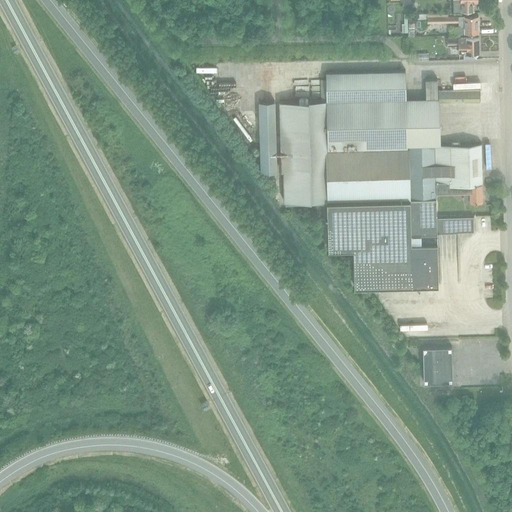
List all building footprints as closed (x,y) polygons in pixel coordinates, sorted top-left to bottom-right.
[(474,1),(478,1),(477,0),(453,0),(454,11),(474,10),(474,1)] [(438,14),(428,14),(428,22),(438,22),(438,14)] [(458,15),(459,33),(478,32),(478,15),(458,15)] [(479,27),(489,28),(490,17),(480,16),(479,27)] [(478,37),(447,37),(447,46),(458,45),(459,53),(466,52),(466,53),(479,52),(478,37)] [(202,78),(217,78),(217,69),(202,69),(202,78)] [(323,99),(281,100),(284,201),(327,200),(327,212),(328,248),(353,248),(354,286),(438,284),(437,232),(474,231),(473,216),(437,217),(436,192),(464,191),(471,191),(471,183),(482,183),(481,142),(439,143),(437,78),(425,78),(426,98),(406,98),(405,69),(326,71),(326,78),(323,78),(323,99)] [(480,90),(488,91),(489,77),(481,77),(480,90)] [(480,101),(480,89),(438,90),(438,102),(480,101)] [(274,100),(259,101),(261,171),(276,171),(274,100)] [(482,201),(482,183),(471,183),(471,191),(464,191),(464,201),(482,201)] [(424,381),(452,381),(452,358),(450,358),(450,355),(452,355),(451,345),(423,346),(424,381)]
